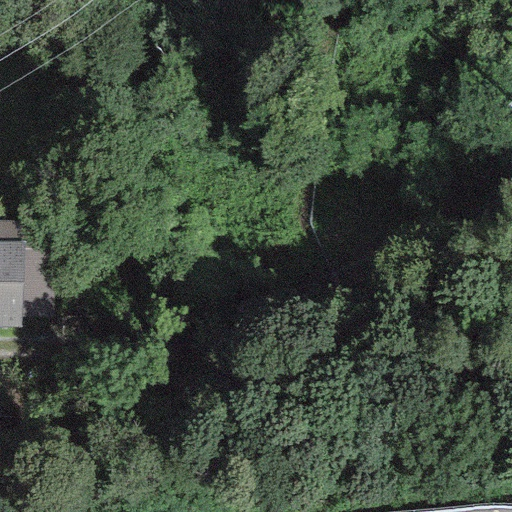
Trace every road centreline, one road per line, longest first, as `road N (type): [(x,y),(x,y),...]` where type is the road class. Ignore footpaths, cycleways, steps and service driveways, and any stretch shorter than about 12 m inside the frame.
road 1 (motorway): [(511,247),(282,362),(16,511)]
road 2 (track): [(511,327),(447,321),(0,345)]
